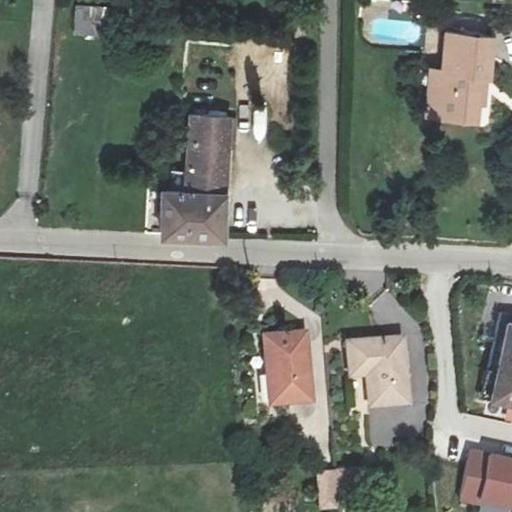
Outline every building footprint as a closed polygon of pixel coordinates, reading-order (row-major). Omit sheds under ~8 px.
[(78,8),(75,34),(106,37),(109,11),(78,8)] [(495,41),(450,41),(449,78),(443,77),(441,124),(484,128),(488,83),(494,83),(495,41)] [(185,193),(227,194),(233,120),(190,118),(185,193)] [(228,235),(227,194),(185,193),(163,193),(163,233),(214,235),(228,235)] [(511,412),(511,327),(507,327),(488,407),(511,412)] [(306,332),(265,336),(271,404),(312,401),(306,332)] [(368,369),(370,401),(408,398),(404,333),(349,337),(351,370),(368,369)] [(402,449),(402,410),(370,410),(370,449),(402,449)] [(511,458),(467,451),(459,503),(511,510),(511,458)] [(319,473),(321,509),(355,508),(353,472),(319,473)]
